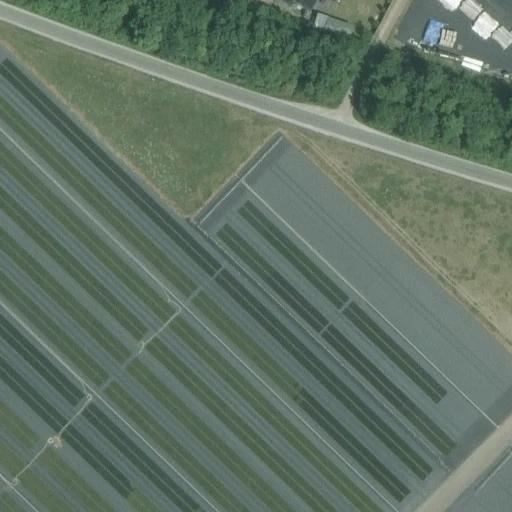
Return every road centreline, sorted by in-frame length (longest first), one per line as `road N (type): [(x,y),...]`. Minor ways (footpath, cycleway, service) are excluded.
road 1 (unclassified): [(511,183),(0,12)]
road 2 (track): [(335,129),(404,0)]
